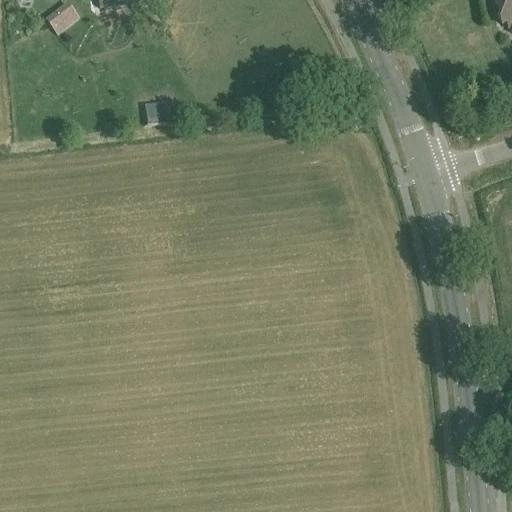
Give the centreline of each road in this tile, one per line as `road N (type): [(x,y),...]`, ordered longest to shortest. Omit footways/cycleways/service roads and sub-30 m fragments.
road 1 (secondary): [(482,511),(449,256),(427,175)]
road 2 (secondary): [(427,175),(352,0)]
